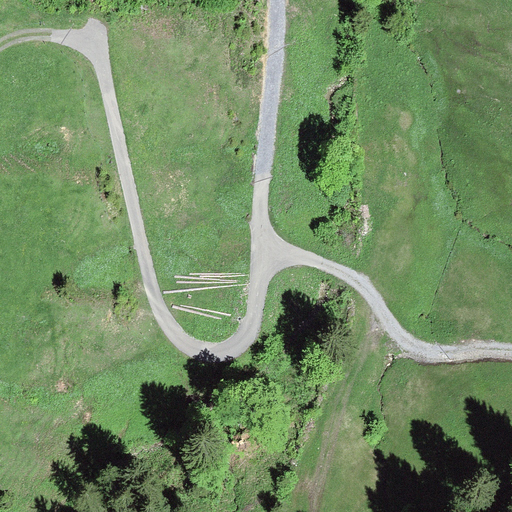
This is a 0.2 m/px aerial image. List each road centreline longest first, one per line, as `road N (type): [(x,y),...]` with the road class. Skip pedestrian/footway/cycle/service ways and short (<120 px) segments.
road 1 (track): [(278,0),(256,310),(247,333),(211,353),(188,348),(167,329),(148,287),(85,45),(40,36),(0,44)]
road 2 (track): [(259,249),(343,273),(419,351),(511,358)]
